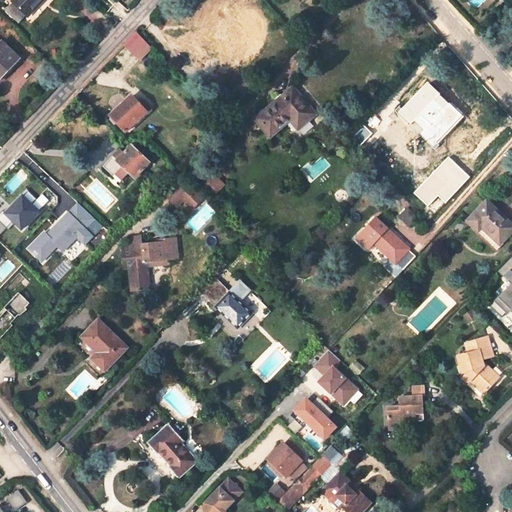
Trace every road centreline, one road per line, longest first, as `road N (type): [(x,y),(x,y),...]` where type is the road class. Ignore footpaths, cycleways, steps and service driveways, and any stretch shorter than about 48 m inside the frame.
road 1 (residential): [(152,0),(0,161)]
road 2 (unknown): [(0,360),(150,210)]
road 3 (unknown): [(195,511),(312,389)]
road 4 (secondary): [(76,511),(0,412)]
